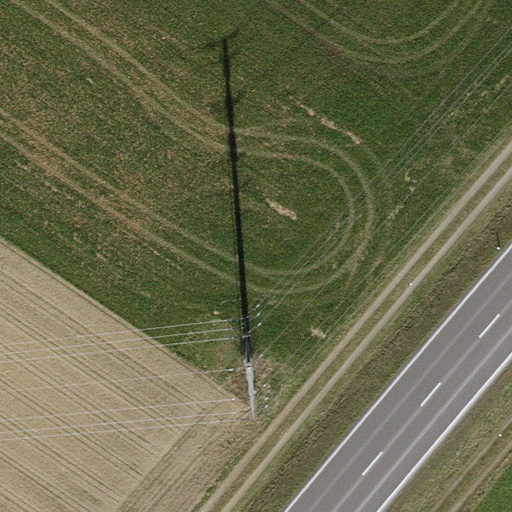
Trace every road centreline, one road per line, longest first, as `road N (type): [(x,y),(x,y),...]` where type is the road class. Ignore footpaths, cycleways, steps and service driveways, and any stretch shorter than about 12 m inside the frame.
road 1 (track): [(511,161),(216,511)]
road 2 (primary): [(333,511),(511,302)]
